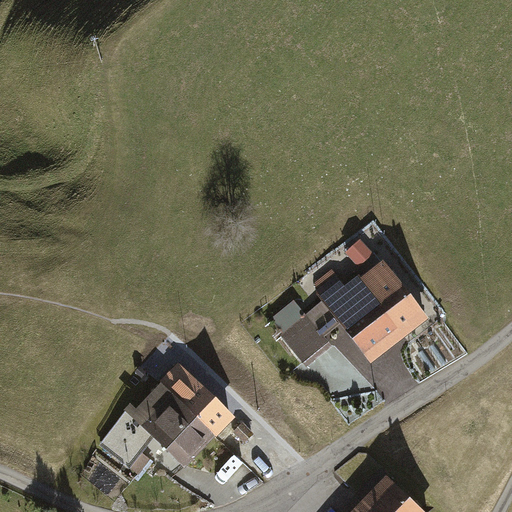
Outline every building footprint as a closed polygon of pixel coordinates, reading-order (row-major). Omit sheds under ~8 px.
[(362,241),(347,254),(359,269),(374,256),(362,241)] [(339,329),(371,367),(410,336),(429,320),(383,262),(360,280),(358,277),(344,289),(332,274),(315,288),(315,297),(322,305),(305,319),(293,305),(270,323),(281,338),(303,366),(329,346),(325,340),(339,329)] [(161,387),(217,440),(233,422),(184,376),(177,370),(161,387)] [(217,440),(161,387),(136,414),(130,408),(123,415),(126,418),(143,434),(153,443),(185,473),(217,440)] [(143,434),(126,418),(101,451),(139,481),(151,465),(142,457),(153,443),(143,434)] [(245,444),(254,435),(243,424),(234,432),(245,444)] [(361,498),(352,508),(357,511),(426,511),(385,473),(361,498)]
